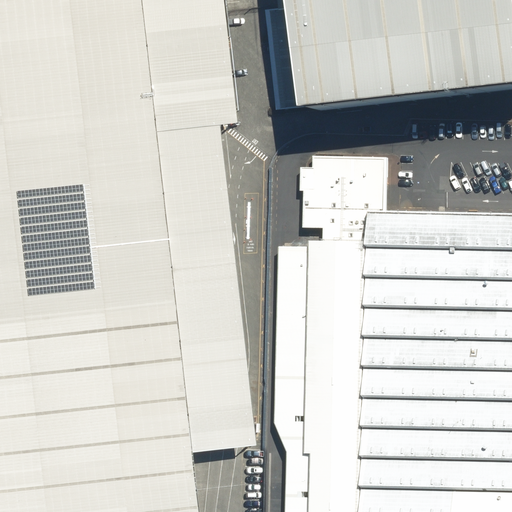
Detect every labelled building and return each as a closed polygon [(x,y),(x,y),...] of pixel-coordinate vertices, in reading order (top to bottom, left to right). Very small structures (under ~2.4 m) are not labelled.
[(0,0),(0,511),(196,511),(191,449),(185,398),(177,327),(168,243),(160,176),(155,134),(221,126),(238,123),(224,0),(0,0)] [(277,114),(301,111),(288,0),(278,0),(280,12),(266,13),(277,114)] [(302,125),(511,102),(511,0),(288,0),(301,111),(302,125)] [(221,126),(155,134),(160,176),(168,243),(177,327),(185,398),(191,449),(257,442),(221,126)] [(317,454),(315,511),(511,511),(511,215),(390,210),(390,159),(316,157),(315,167),(306,168),(305,192),(308,192),(307,227),(327,228),(327,240),(316,242),(312,454),(317,454)]
